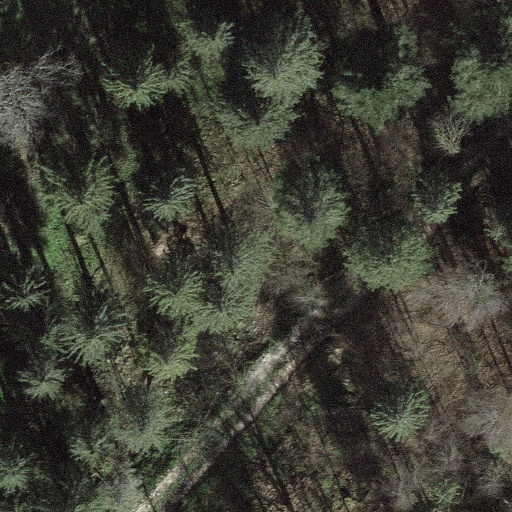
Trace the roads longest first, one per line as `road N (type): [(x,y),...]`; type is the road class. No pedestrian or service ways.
road 1 (track): [(511,132),(287,354),(151,511)]
road 2 (track): [(0,124),(64,0)]
